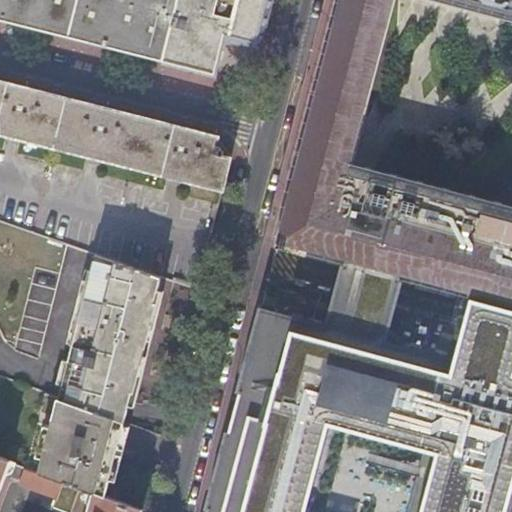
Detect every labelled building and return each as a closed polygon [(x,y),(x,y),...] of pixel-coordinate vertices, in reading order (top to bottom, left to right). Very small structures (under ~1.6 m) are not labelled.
[(167,62),(182,0),(0,0),(0,18),(75,38),(145,57),(167,62)] [(182,0),(167,62),(214,75),(223,42),(224,39),(241,43),(259,47),(271,0),(182,0)] [(511,0),(339,0),(275,242),(339,258),(399,275),(468,293),(511,304),(511,0)] [(162,277),(198,290),(216,218),(222,194),(225,185),(231,158),(219,138),(48,94),(0,81),(0,220),(65,243),(95,254),(162,277)] [(58,397),(124,421),(143,350),(162,277),(95,254),(58,397)] [(322,326),(259,307),(203,511),(511,511),(511,372),(511,373),(511,371),(511,304),(468,293),(451,360),(383,343),(399,275),(339,258),(334,279),(328,302),(322,326)] [(89,492),(104,498),(108,481),(114,458),(123,424),(124,421),(58,397),(44,392),(39,411),(51,415),(48,427),(40,457),(36,472),(89,492)] [(114,458),(108,481),(115,483),(122,456),(129,426),(123,424),(114,458)] [(35,456),(40,457),(48,427),(43,425),(35,456)] [(0,486),(3,479),(9,462),(0,459),(0,486)] [(9,462),(3,479),(14,483),(13,486),(56,502),(53,508),(61,511),(62,511),(71,511),(76,500),(85,504),(89,492),(36,472),(9,462)] [(89,492),(85,504),(89,511),(140,511),(141,511),(104,498),(89,492)]
